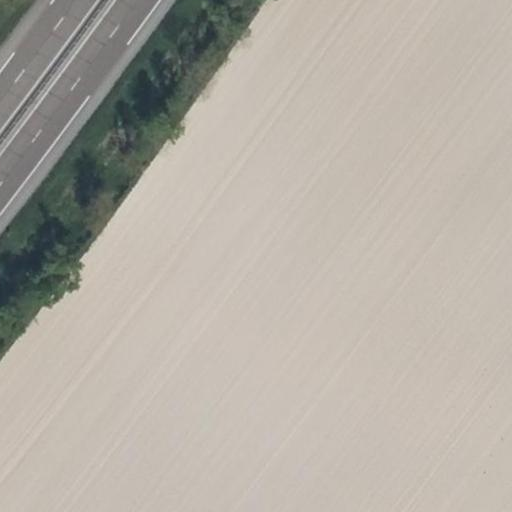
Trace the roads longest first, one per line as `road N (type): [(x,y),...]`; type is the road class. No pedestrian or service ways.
road 1 (motorway): [(0,182),(131,0)]
road 2 (motorway): [(71,0),(0,100)]
